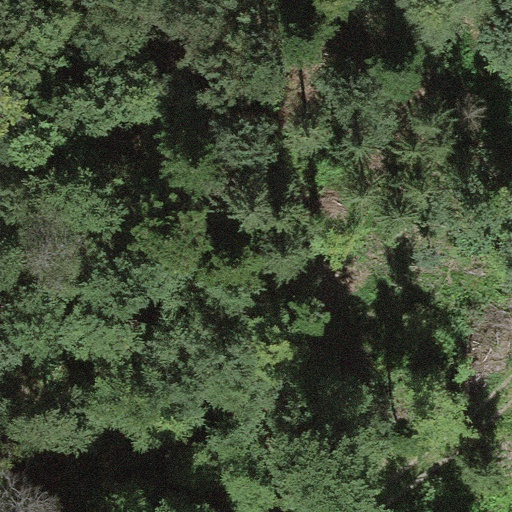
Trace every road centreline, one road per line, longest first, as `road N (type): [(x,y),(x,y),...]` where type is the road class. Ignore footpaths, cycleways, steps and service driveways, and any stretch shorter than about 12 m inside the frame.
road 1 (track): [(0,161),(200,0)]
road 2 (track): [(511,374),(377,511)]
